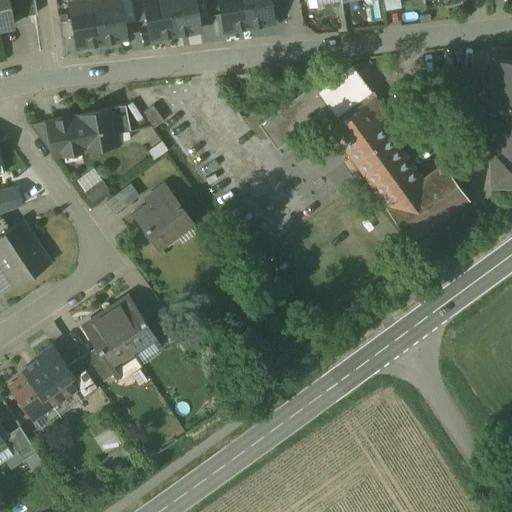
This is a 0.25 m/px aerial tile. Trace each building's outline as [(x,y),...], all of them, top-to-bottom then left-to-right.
[(0,0),(0,27),(1,27),(0,22),(12,20),(13,25),(17,25),(15,16),(11,0),(0,0)] [(36,0),(11,0),(15,16),(39,12),(36,0)] [(76,47),(101,42),(93,0),(87,0),(68,3),(76,47)] [(93,0),(101,42),(126,38),(118,0),(93,0)] [(130,0),(135,21),(146,19),(143,0),(130,0)] [(150,39),(175,34),(168,0),(143,0),(146,19),(150,39)] [(168,0),(175,34),(199,30),(193,0),(168,0)] [(193,0),(197,19),(209,17),(206,0),(193,0)] [(218,0),(224,31),(248,26),(243,0),(218,0)] [(269,0),(243,0),(248,26),(273,22),(269,2),(269,0)] [(490,183),(511,183),(511,58),(492,59),(492,148),(490,148),(490,183)] [(333,126),(373,98),(357,76),(352,80),(347,72),(321,91),(316,83),(259,125),(270,141),(313,110),(318,118),(324,114),(333,126)] [(373,98),(333,126),(331,128),(353,158),(352,159),(365,176),(366,176),(387,205),(385,206),(411,240),(466,198),(441,165),(422,179),(378,119),(385,114),(373,98)] [(126,104),(112,107),(117,133),(130,131),(131,130),(126,104)] [(153,105),(143,113),(154,127),(164,121),(153,105)] [(77,113),(77,114),(83,148),(84,150),(118,143),(118,141),(132,139),(130,131),(117,133),(112,107),(112,106),(77,113)] [(77,114),(46,120),(54,155),(83,148),(77,114)] [(46,120),(30,123),(54,155),(46,120)] [(76,178),(90,199),(108,187),(94,166),(76,178)] [(140,194),(132,183),(107,200),(116,212),(140,194)] [(147,203),(133,213),(159,245),(191,220),(177,201),(179,200),(166,183),(145,199),(147,203)] [(0,212),(21,204),(19,196),(17,186),(14,187),(8,188),(0,189),(0,212)] [(0,216),(0,235),(12,227),(4,216),(0,216)] [(0,235),(0,258),(17,284),(48,262),(20,222),(12,227),(0,235)] [(117,306),(108,312),(135,355),(155,342),(159,348),(163,345),(162,343),(144,315),(131,295),(117,305),(117,306)] [(163,302),(144,315),(162,343),(182,330),(163,302)] [(83,326),(96,346),(114,374),(116,376),(120,374),(115,367),(135,355),(108,312),(98,318),(97,317),(83,326)] [(96,346),(80,358),(98,385),(99,384),(114,374),(96,346)] [(20,380),(11,385),(33,417),(73,389),(74,388),(62,370),(52,356),(31,371),(26,370),(20,374),(20,380)] [(80,358),(62,370),(74,388),(73,389),(81,401),(101,387),(99,384),(98,385),(80,358)] [(19,427),(7,435),(23,459),(34,451),(19,427)]
